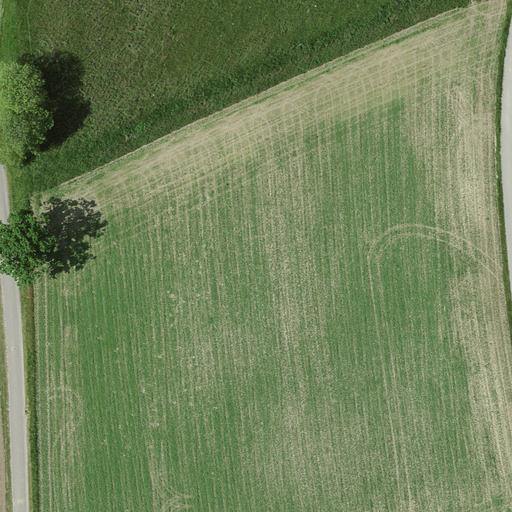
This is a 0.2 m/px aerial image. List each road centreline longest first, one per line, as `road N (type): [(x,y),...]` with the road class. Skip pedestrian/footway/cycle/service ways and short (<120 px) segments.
road 1 (unclassified): [(18,511),(0,262)]
road 2 (track): [(511,237),(497,131),(511,77)]
